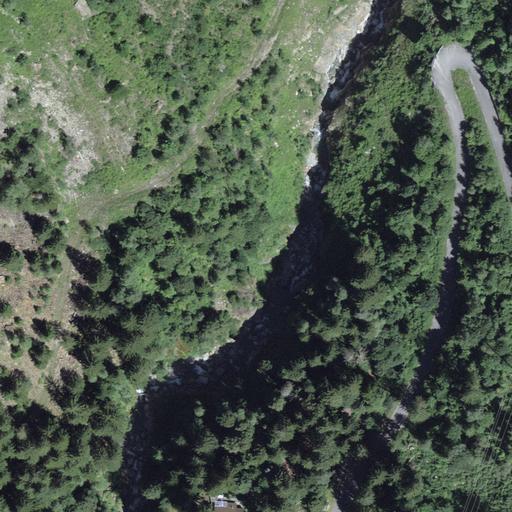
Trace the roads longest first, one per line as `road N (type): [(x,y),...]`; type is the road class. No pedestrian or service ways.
road 1 (unclassified): [(341,511),(425,369),(447,309),(463,165),(442,63),(450,55),(472,64),(511,185)]
road 2 (track): [(11,511),(11,463),(48,385),(69,248),(100,204),(137,190),(195,146),(279,0)]
